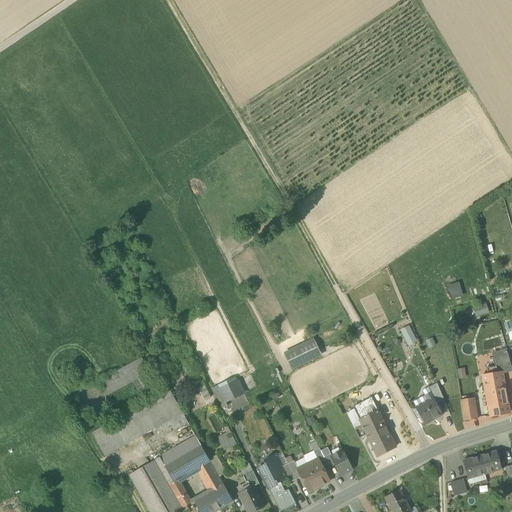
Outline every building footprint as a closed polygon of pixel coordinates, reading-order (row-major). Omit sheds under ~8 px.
[(448,286),(452,299),(460,296),(456,284),(448,286)] [(474,308),(476,316),(488,312),(485,305),(474,308)] [(400,330),(408,346),(417,342),(409,325),(400,330)] [(313,341),(285,354),(292,368),(320,355),(313,341)] [(496,367),(498,373),(502,373),(511,369),(507,350),(494,354),(496,367)] [(99,382),(106,396),(132,381),(139,393),(157,382),(150,370),(149,371),(142,358),(99,382)] [(457,369),(459,379),(466,378),(464,368),(457,369)] [(502,373),(498,373),(490,374),(482,376),(490,416),(509,413),(502,373)] [(220,390),(238,382),(235,376),(211,387),(214,393),(215,392),(220,390)] [(238,382),(220,390),(226,402),(243,394),(238,382)] [(431,393),(439,405),(445,402),(437,382),(428,388),(431,393)] [(95,415),(96,415),(102,412),(105,407),(106,401),(106,396),(103,391),(98,387),(93,386),(87,387),(82,389),(79,394),(77,400),(78,405),(81,411),(85,414),(90,415),(95,415)] [(200,390),(204,399),(211,396),(206,387),(200,390)] [(94,437),(105,456),(170,419),(176,429),(188,422),(169,389),(144,403),(149,410),(117,428),(115,425),(94,437)] [(228,406),(226,402),(220,390),(215,392),(223,409),(228,406)] [(413,404),(416,409),(432,399),(436,407),(439,405),(431,393),(413,404)] [(354,409),(360,420),(378,411),(372,398),(353,407),(354,409)] [(416,409),(426,425),(435,419),(434,417),(440,413),(436,407),(432,399),(416,409)] [(462,402),(465,421),(477,419),(473,399),(462,402)] [(92,433),(94,437),(115,425),(117,428),(149,410),(144,403),(92,433)] [(347,413),(354,426),(360,422),(360,420),(354,409),(347,413)] [(386,427),(378,411),(360,420),(360,422),(367,437),(386,427)] [(313,416),(306,419),(309,426),(316,423),(313,416)] [(367,437),(377,457),(396,448),(386,428),(386,427),(367,437)] [(216,436),(222,447),(237,440),(232,429),(216,436)] [(186,496),(177,480),(197,469),(204,483),(203,483),(209,493),(224,485),(210,461),(196,436),(129,475),(150,511),(176,511),(183,508),(188,505),(184,498),(186,496)] [(313,451),(319,448),(316,441),(310,444),(313,451)] [(318,459),(322,467),(327,464),(324,457),(321,451),(319,448),(313,451),(317,459),(318,459)] [(327,448),(321,451),(324,457),(329,454),(329,455),(331,454),(327,448)] [(334,465),(340,476),(353,470),(343,450),(330,457),(334,465)] [(304,456),(305,458),(308,464),(317,459),(313,451),(304,456)] [(221,479),(223,483),(234,477),(219,452),(209,458),(221,479)] [(282,467),(288,464),(282,452),(276,455),(282,467)] [(497,452),(480,457),(484,473),(502,468),(497,452)] [(327,464),(329,468),(334,465),(330,457),(329,455),(329,454),(324,457),(327,464)] [(258,468),(268,489),(277,485),(275,480),(278,479),(279,482),(287,478),(282,467),(276,455),(275,455),(264,461),(266,465),(258,468)] [(468,478),(484,473),(480,457),(464,462),(468,478)] [(305,458),(295,463),(298,469),(308,464),(305,458)] [(317,459),(308,464),(319,488),(324,485),(325,484),(329,482),(322,467),(318,459),(317,459)] [(237,467),(242,477),(253,471),(248,461),(237,467)] [(288,464),(296,480),(301,477),(297,469),(298,469),(295,463),(294,461),(293,461),(288,464)] [(289,483),(296,480),(288,464),(282,467),(287,478),(289,483)] [(315,490),(319,488),(308,464),(298,469),(297,469),(301,477),(309,492),(313,489),(315,490)] [(247,482),(250,488),(253,487),(259,484),(253,471),(242,477),(245,483),(247,482)] [(486,481),(484,473),(468,478),(470,485),(486,481)] [(284,492),(279,482),(278,479),(275,480),(277,485),(268,489),(280,511),(296,504),(289,489),(284,492)] [(452,482),(455,495),(468,492),(464,479),(452,482)] [(194,502),(200,511),(213,511),(233,501),(224,485),(209,493),(194,502)] [(238,494),(246,511),(256,511),(264,508),(253,487),(250,488),(238,494)] [(392,511),(410,511),(399,490),(385,498),(392,511)]
